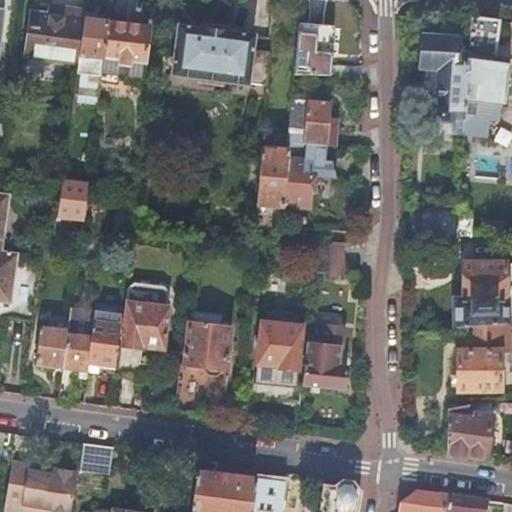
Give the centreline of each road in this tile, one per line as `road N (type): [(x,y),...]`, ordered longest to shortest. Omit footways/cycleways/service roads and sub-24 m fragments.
road 1 (residential): [(381,0),(389,470)]
road 2 (residential): [(0,410),(389,470)]
road 3 (residential): [(389,470),(511,483)]
